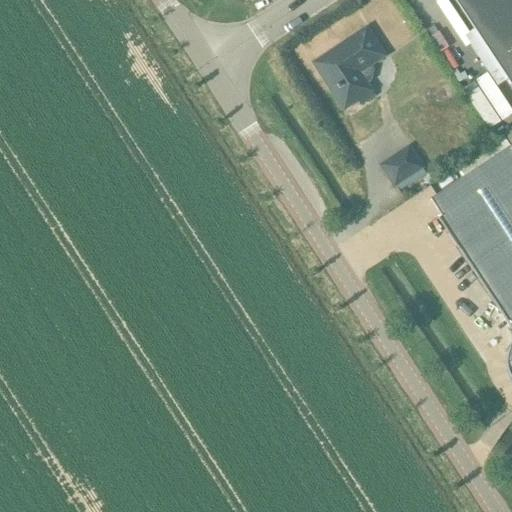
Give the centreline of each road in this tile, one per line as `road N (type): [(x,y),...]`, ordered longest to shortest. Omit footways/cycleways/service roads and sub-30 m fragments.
road 1 (unclassified): [(500,511),(209,68)]
road 2 (unclassified): [(209,68),(314,0)]
